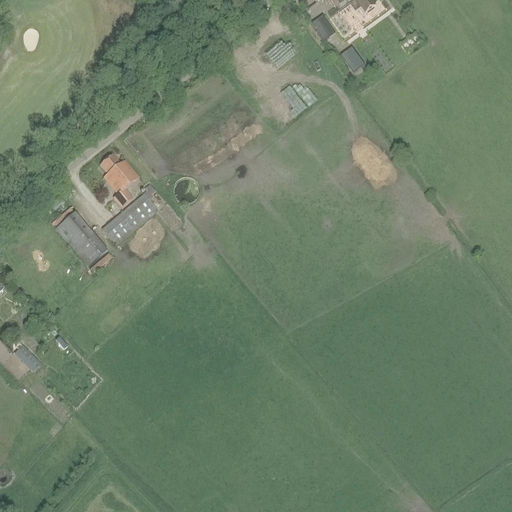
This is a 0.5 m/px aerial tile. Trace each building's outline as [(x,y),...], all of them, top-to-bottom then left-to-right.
[(328,0),(335,10),(336,9),(338,13),(349,5),(346,1),(348,0),(354,0),(365,15),(376,8),(370,0),(328,0)] [(287,42),(281,36),(290,26),(276,12),(264,24),(277,38),(270,45),(277,52),(287,42)] [(323,29),(318,33),(324,42),(330,39),(323,29)] [(352,49),(342,57),(354,73),(364,66),(352,49)] [(112,157),(100,167),(107,177),(103,180),(117,198),(113,202),(122,211),(133,202),(125,193),(139,181),(124,163),(120,166),(112,157)] [(117,249),(158,213),(150,203),(154,200),(151,198),(155,194),(149,187),(144,192),(145,194),(102,231),(117,249)] [(56,231),(88,270),(107,253),(75,215),(56,231)]
